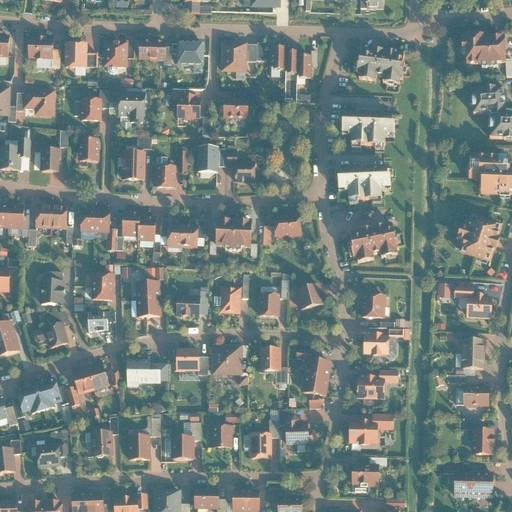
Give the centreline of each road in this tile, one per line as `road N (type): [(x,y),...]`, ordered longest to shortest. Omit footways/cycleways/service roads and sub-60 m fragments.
road 1 (residential): [(0,380),(156,339),(246,334),(345,343)]
road 2 (residential): [(0,489),(122,478),(323,479)]
road 3 (residential): [(0,185),(174,204),(320,199)]
road 4 (residential): [(342,33),(156,30)]
road 5 (residential): [(342,33),(323,109),(320,199)]
road 6 (residential): [(156,30),(0,20)]
road 7 (residential): [(320,199),(345,343)]
road 8 (residential): [(345,343),(323,479)]
